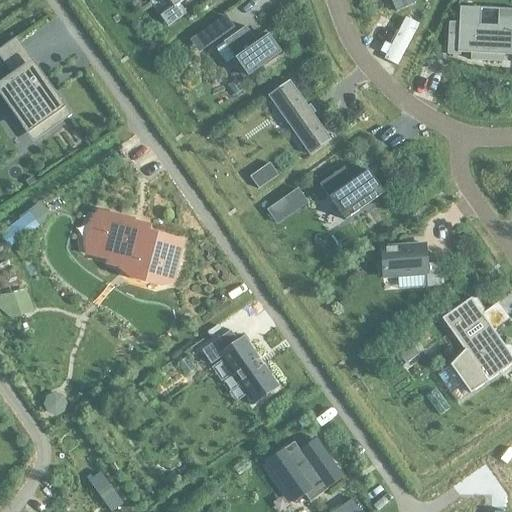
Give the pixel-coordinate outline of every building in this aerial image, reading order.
[(185,0),(167,0),(173,7),(160,17),(168,27),(186,14),(179,4),(185,0)] [(390,0),(394,8),(412,0),(390,0)] [(481,9),(460,8),(459,23),(450,23),(449,23),(449,24),(447,54),(447,55),(448,55),(460,56),(460,54),(471,54),(470,59),(470,60),(471,60),(471,61),(472,61),(502,62),(503,62),(504,61),(504,56),(511,56),(511,11),(499,10),(498,27),(480,26),(481,9)] [(203,31),(211,42),(233,27),(225,16),(203,31)] [(268,35),(257,43),(246,27),(223,43),(247,77),(281,53),(268,35)] [(49,94),(42,85),(43,84),(31,66),(0,88),(0,89),(21,118),(28,113),(42,132),(65,115),(50,94),(49,94)] [(331,140),(289,81),(268,96),(309,155),(331,140)] [(345,221),(384,193),(368,170),(354,181),(344,167),(320,185),(345,221)] [(256,199),(272,187),(261,174),(245,186),(256,199)] [(300,189),(274,207),(283,220),(309,202),(300,189)] [(29,212),(0,233),(0,234),(5,241),(6,241),(9,245),(49,216),(39,202),(28,210),(29,212)] [(148,279),(157,288),(171,285),(182,242),(149,233),(150,230),(133,226),(134,222),(99,213),(95,231),(85,241),(88,256),(109,261),(108,265),(137,272),(136,276),(148,279)] [(382,262),(377,263),(378,276),(383,276),(383,278),(398,277),(399,289),(441,286),(439,263),(427,264),(425,245),(381,248),(382,262)] [(54,288),(90,313),(97,302),(62,277),(54,288)] [(0,310),(20,308),(17,279),(0,280),(0,310)] [(450,366),(437,375),(457,404),(511,365),(511,349),(510,347),(505,347),(482,314),(484,309),(477,300),(472,300),(471,299),(442,319),(464,351),(450,366)] [(258,369),(254,363),(259,359),(244,337),(237,341),(230,331),(201,351),(209,363),(218,357),(233,378),(238,374),(242,380),(237,384),(252,406),(279,387),(264,365),(258,369)] [(408,343),(397,351),(407,364),(418,356),(408,343)] [(406,420),(417,436),(429,428),(418,412),(406,420)] [(285,448),(265,462),(294,503),(305,496),(310,502),(327,490),(327,489),(343,478),(316,439),(299,450),(294,443),(285,449),(285,448)] [(69,444),(54,451),(62,467),(76,460),(69,444)] [(89,482),(110,511),(112,511),(122,505),(100,474),(89,482)] [(360,511),(352,500),(334,511),(360,511)]
